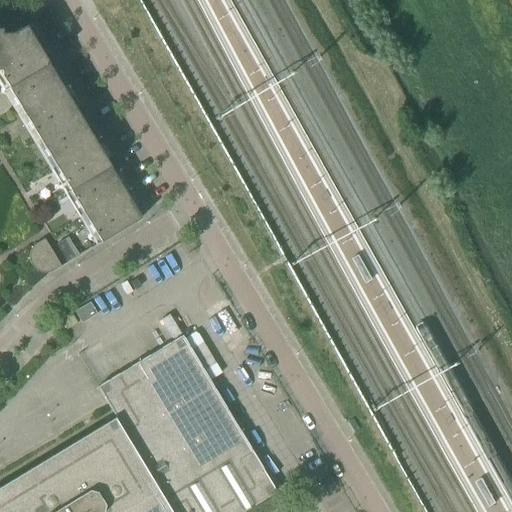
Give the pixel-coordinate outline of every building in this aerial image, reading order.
[(140,219),(47,65),(24,27),(11,35),(0,35),(0,78),(100,243),(140,219)] [(36,271),(38,273),(40,273),(42,274),(44,274),(47,274),(49,273),(51,273),(52,272),(60,267),(44,239),(35,244),(34,246),(32,248),(31,249),(30,251),(29,254),(28,256),(28,258),(29,260),(29,263),(30,265),(31,267),(32,268),(34,270),(36,271)] [(74,312),(81,324),(96,315),(89,303),(74,312)] [(59,318),(66,330),(77,324),(70,312),(59,318)] [(243,511),(255,505),(263,500),(265,499),(266,499),(274,494),(273,494),(275,493),(262,470),(251,451),(251,452),(249,449),(250,449),(239,431),(238,431),(225,408),(214,390),(212,388),(213,388),(209,381),(220,374),(195,333),(184,339),(183,338),(183,339),(181,337),(179,338),(179,337),(171,342),(171,343),(169,344),(161,348),(161,349),(148,356),(140,361),(138,363),(138,362),(130,367),(118,375),(117,375),(109,380),(110,380),(107,381),(99,386),(97,387),(98,390),(103,398),(105,400),(104,400),(116,419),(114,420),(114,419),(0,487),(0,511),(243,511)]
